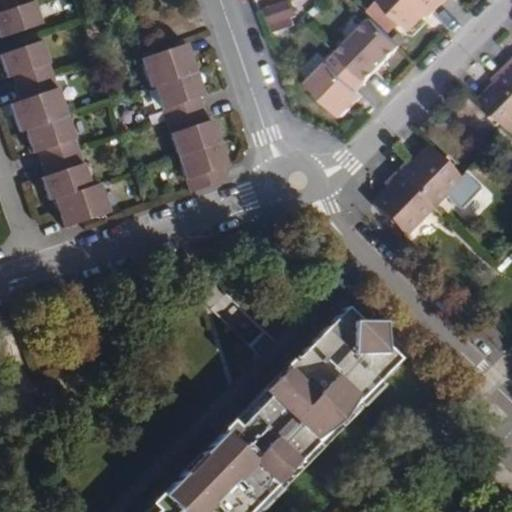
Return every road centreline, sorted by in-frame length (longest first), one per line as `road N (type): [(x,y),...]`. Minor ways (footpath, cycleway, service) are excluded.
road 1 (residential): [(297,180),(511,405)]
road 2 (residential): [(297,180),(35,273)]
road 3 (residential): [(503,0),(342,163),(297,180)]
road 4 (residential): [(220,0),(270,144),(297,180)]
